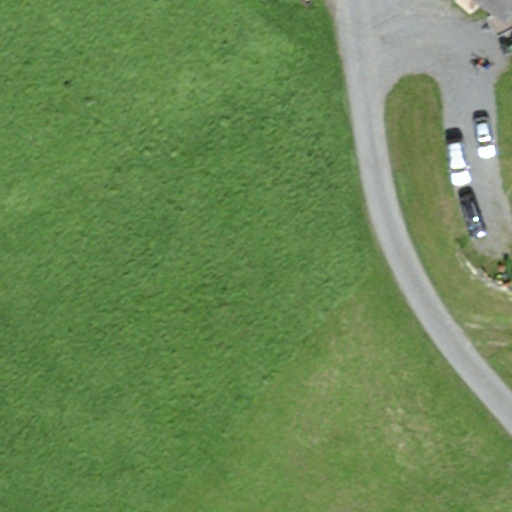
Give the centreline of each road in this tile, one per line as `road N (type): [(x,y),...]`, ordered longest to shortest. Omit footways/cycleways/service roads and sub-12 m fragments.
road 1 (track): [(511,422),(423,312),(386,229),(361,69),(339,0)]
road 2 (track): [(361,69),(384,39),(421,31),(456,48),(496,229)]
